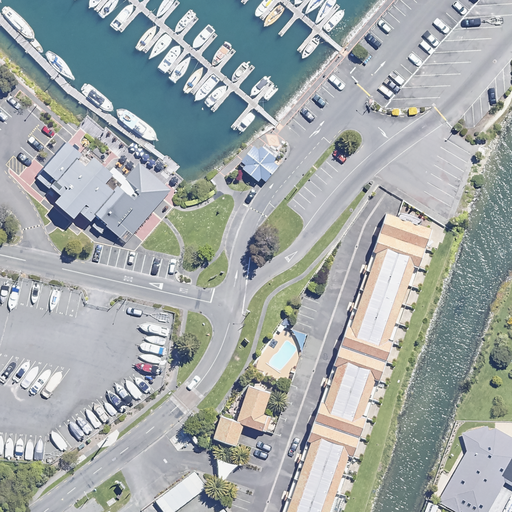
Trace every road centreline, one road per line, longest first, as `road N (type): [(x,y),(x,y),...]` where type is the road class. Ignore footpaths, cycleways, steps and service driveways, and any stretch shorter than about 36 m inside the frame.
road 1 (residential): [(44,511),(188,396),(221,345),(226,307)]
road 2 (unclassified): [(0,260),(226,307)]
